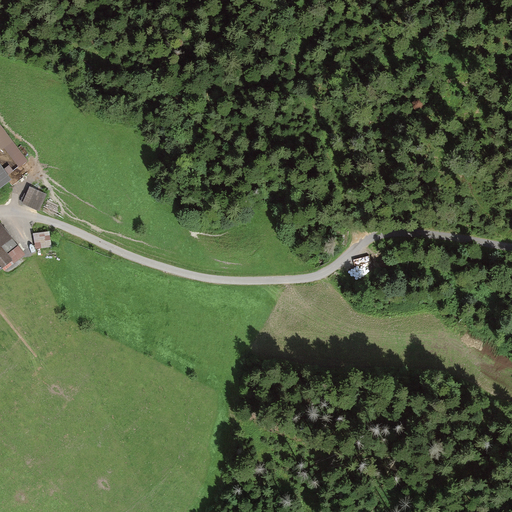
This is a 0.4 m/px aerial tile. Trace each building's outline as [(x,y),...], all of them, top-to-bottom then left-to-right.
[(13,142),(0,124),(0,147),(2,150),(13,142)] [(0,164),(0,189),(12,180),(0,164)] [(47,194),(29,187),(23,204),(40,210),(47,194)] [(0,268),(1,270),(13,260),(2,246),(10,240),(0,226),(0,268)] [(34,235),(36,250),(52,249),(50,233),(34,235)]
